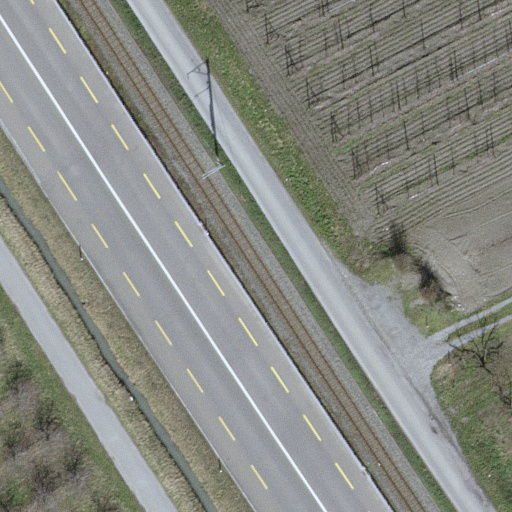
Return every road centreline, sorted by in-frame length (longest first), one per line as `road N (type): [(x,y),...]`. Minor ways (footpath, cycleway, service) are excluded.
road 1 (unclassified): [(478,511),(146,0)]
road 2 (primary): [(0,15),(327,511)]
road 3 (unclassified): [(166,511),(0,249)]
road 4 (track): [(385,372),(511,304)]
